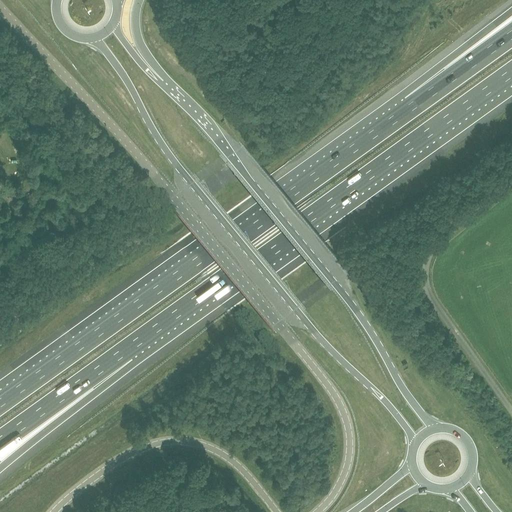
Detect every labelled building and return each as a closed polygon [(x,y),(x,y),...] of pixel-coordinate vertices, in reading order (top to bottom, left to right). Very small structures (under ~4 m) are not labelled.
[(447,65),(468,52),(464,45),(443,58),(447,65)] [(246,230),(250,237),(257,232),(253,226),(246,230)] [(377,312),(373,315),(382,325),(386,322),(377,312)] [(92,323),(71,339),(76,346),(98,329),(92,323)] [(18,432),(0,443),(0,454),(23,440),(18,432)]
